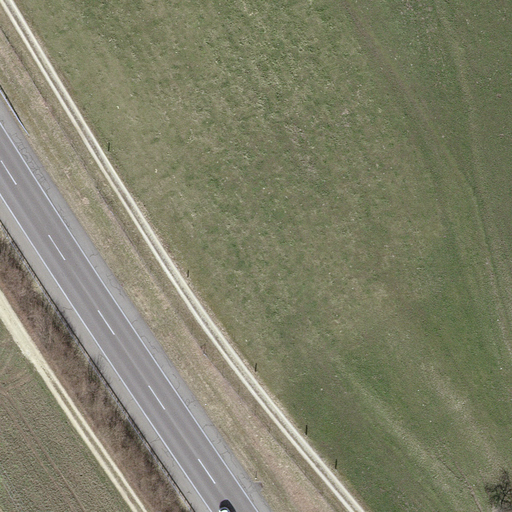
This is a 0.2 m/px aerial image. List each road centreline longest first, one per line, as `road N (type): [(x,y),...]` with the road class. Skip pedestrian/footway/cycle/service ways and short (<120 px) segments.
road 1 (track): [(364,511),(180,280),(15,0)]
road 2 (trunk): [(0,160),(235,511)]
road 3 (track): [(148,511),(0,296)]
